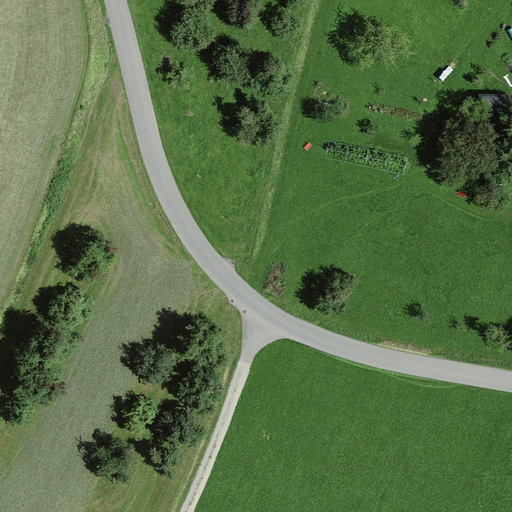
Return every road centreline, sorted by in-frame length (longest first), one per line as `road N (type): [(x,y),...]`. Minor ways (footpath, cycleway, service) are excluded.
road 1 (unclassified): [(511,382),(392,362),(266,321),(182,226),(148,142),(114,0)]
road 2 (track): [(266,321),(185,511)]
